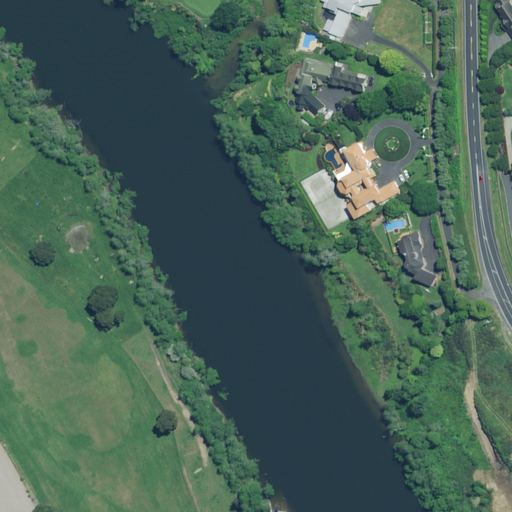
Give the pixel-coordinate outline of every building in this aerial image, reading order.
[(354,12),(364,18),(369,11),(362,6),(381,3),(380,0),(325,0),(329,2),(326,6),(340,15),(332,33),(344,38),(355,14),(353,13),(354,12)] [(511,0),(500,0),(496,3),(507,20),(501,24),(506,32),(509,30),(511,34),(511,0)] [(307,106),(311,111),(314,109),(314,110),(319,115),(327,107),(312,92),(313,89),(317,90),(318,86),(324,85),(325,82),(332,84),(336,69),(319,64),(319,62),(307,59),(299,91),(302,91),(299,103),(301,105),(300,110),(306,111),(307,106)] [(365,92),(369,75),(359,73),(358,77),(344,73),(346,64),(338,62),(336,69),(332,84),(342,86),(342,85),(355,89),(355,90),(365,92)] [(358,200),(349,205),(357,220),(372,211),(371,210),(401,192),(395,182),(380,190),(373,178),(377,176),(373,168),(373,162),(379,158),(374,149),(368,153),(361,140),(347,149),(343,151),(350,164),(347,172),(339,177),(340,178),(339,180),(339,182),(338,184),(338,185),(338,187),(339,189),(340,191),(341,192),(342,194),(343,195),(344,196),(346,197),(348,198),(349,198),(351,198),(350,195),(354,192),(358,200)] [(427,265),(419,233),(405,237),(406,240),(400,241),(402,248),(404,247),(405,253),(411,260),(410,260),(410,261),(409,262),(409,263),(409,264),(409,265),(409,266),(409,267),(410,268),(411,269),(412,270),(413,270),(418,274),(416,277),(431,286),(437,276),(424,268),(427,265)]
